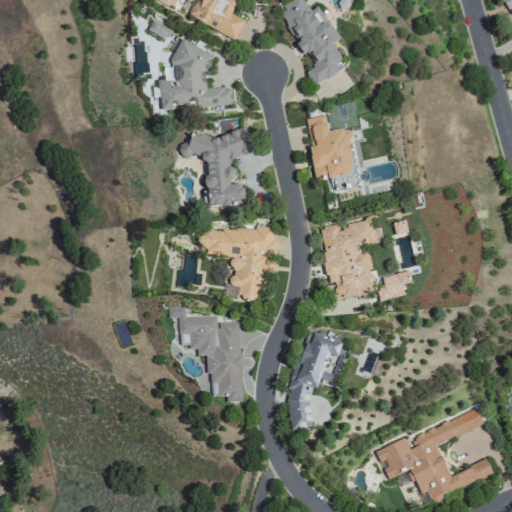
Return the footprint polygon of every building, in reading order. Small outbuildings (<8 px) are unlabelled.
[(150,0),(173,8),(175,0),(150,0)] [(233,40),(243,21),(228,13),(234,0),(197,0),(189,16),(233,40)] [(289,0),(277,6),(300,55),(306,52),(313,68),(305,72),(311,84),(343,69),(331,43),(335,41),(318,6),(307,11),(301,0),(289,0)] [(511,0),(501,0),(507,11),(511,7),(511,0)] [(171,31),(151,20),(145,30),(165,41),(171,31)] [(303,119),(314,181),(349,175),(346,161),(349,161),(343,129),(326,132),(323,115),(303,119)] [(208,207),(229,205),(243,200),(242,193),(239,183),(233,178),(226,160),(249,151),(248,137),(244,126),(218,136),(186,138),(186,142),(177,146),(178,157),(186,157),(186,156),(199,155),(203,167),(205,190),(206,201),(208,207)] [(372,291),(368,270),(369,270),(365,244),(375,243),(370,220),(336,226),(335,224),(318,227),(322,249),(330,248),(334,274),(329,274),(331,285),(325,287),(327,299),(372,291)] [(200,231),(203,257),(228,255),(230,285),(238,285),(239,299),(265,296),(263,271),(274,270),(271,226),(200,231)] [(400,285),(408,284),(408,274),(378,277),(381,299),(401,297),(400,285)] [(237,321),(215,322),(215,316),(183,317),(183,307),(166,308),(167,320),(176,320),(177,345),(188,345),(189,355),(204,355),(205,383),(215,383),(216,398),(224,397),(225,403),(240,402),(237,321)] [(310,428),(307,399),(310,388),(315,388),(326,353),(336,356),(340,342),(306,330),(288,388),(288,390),(286,397),(290,429),(289,430),(310,428)] [(447,475),(434,444),(481,425),(475,410),(406,437),(373,450),(378,462),(380,461),(387,478),(408,470),(417,495),(425,492),(429,500),(491,476),(485,460),(447,475)]
